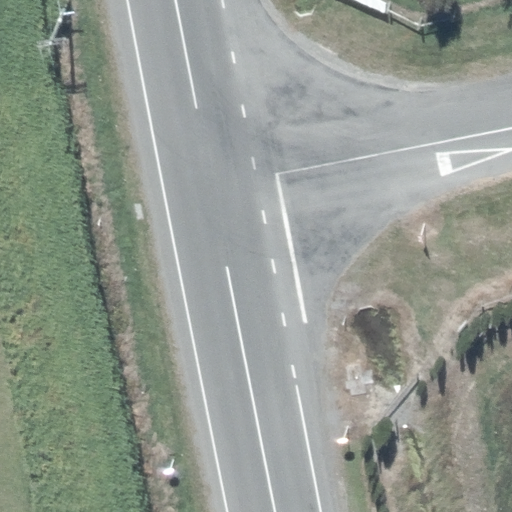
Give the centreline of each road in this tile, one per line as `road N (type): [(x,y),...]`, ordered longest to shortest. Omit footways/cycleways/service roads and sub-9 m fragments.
road 1 (unclassified): [(214,186),(279,511)]
road 2 (unclassified): [(511,127),(214,186)]
road 3 (unclassified): [(179,0),(214,186)]
